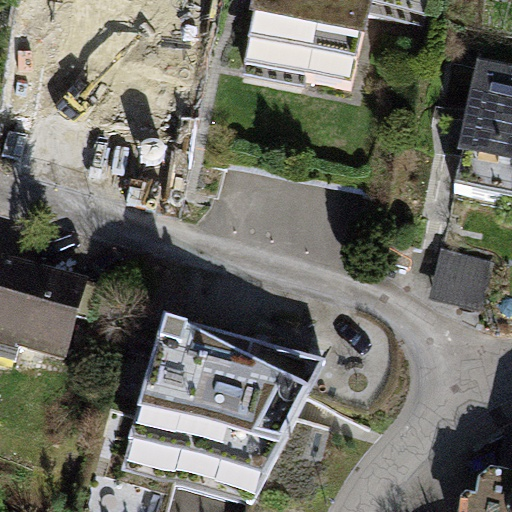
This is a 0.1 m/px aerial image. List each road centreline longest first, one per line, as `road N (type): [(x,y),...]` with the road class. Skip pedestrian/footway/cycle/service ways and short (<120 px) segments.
road 1 (residential): [(0,199),(196,251),(439,332),(498,389)]
road 2 (residential): [(376,511),(430,437),(498,389)]
